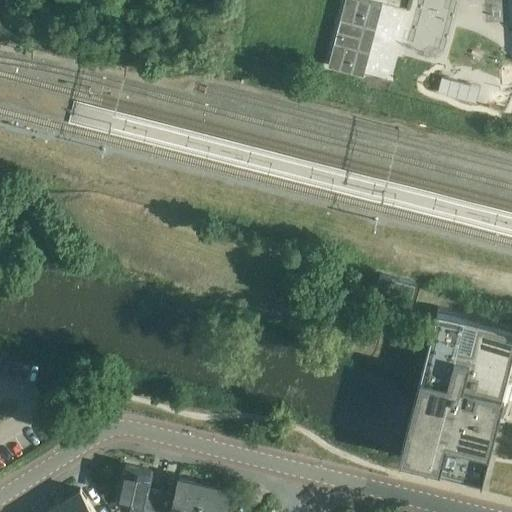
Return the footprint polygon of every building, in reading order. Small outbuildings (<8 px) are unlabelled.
[(344,0),(327,66),(363,76),(363,75),(381,5),(362,0),(344,0)] [(494,95),(497,76),(459,69),(456,87),(494,95)] [(379,275),(374,293),(410,302),(414,284),(379,275)] [(511,327),(438,308),(399,458),(428,466),(428,464),(440,467),(442,457),(485,468),(511,362),(511,327)] [(133,502),(130,511),(151,511),(142,510),(143,504),(151,471),(125,465),(117,498),(133,502)] [(198,511),(205,483),(178,477),(170,511),(198,511)] [(224,511),(229,489),(205,483),(198,511),(224,511)] [(94,511),(80,489),(57,504),(63,511),(94,511)]
